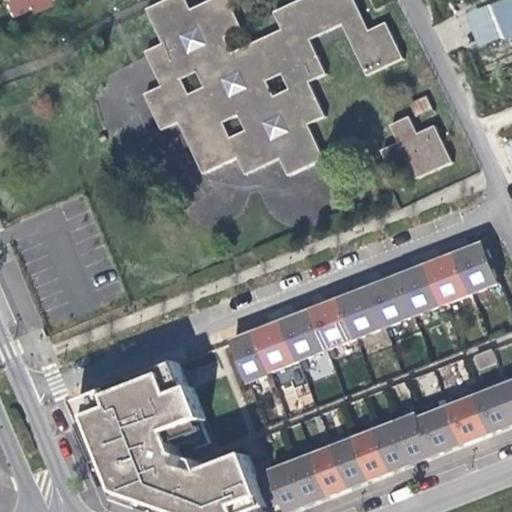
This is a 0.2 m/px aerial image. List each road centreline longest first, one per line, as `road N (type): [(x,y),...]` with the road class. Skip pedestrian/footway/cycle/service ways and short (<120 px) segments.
road 1 (residential): [(507,208),(30,395)]
road 2 (residential): [(415,0),(507,208)]
